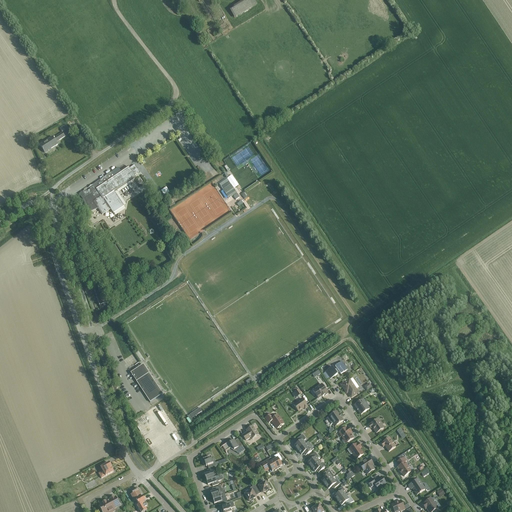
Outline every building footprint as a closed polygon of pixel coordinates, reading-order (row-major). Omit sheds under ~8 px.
[(254,0),(245,0),(230,10),(236,19),(258,5),(254,0)] [(56,142),(65,136),(63,133),(54,139),(53,137),(40,146),(45,153),(57,145),(56,142)] [(83,192),(79,194),(83,200),(85,204),(88,213),(98,209),(102,215),(111,209),(113,213),(124,206),(114,192),(130,181),(129,179),(134,176),(139,173),(134,166),(130,169),(128,167),(114,177),(111,173),(105,177),(101,180),(93,185),(94,187),(84,194),(83,192)] [(239,198),(231,185),(227,179),(219,185),(228,199),(233,196),(236,200),(239,198)] [(161,191),(165,196),(170,192),(166,187),(161,191)] [(173,200),(167,204),(168,204),(171,209),(176,205),(173,200)] [(101,287),(101,288),(99,284),(94,286),(95,290),(94,290),(95,293),(100,305),(107,302),(101,287)] [(332,367),(325,372),(330,379),(337,374),(339,372),(341,375),(347,370),(342,362),(335,366),(337,369),(334,370),(332,367)] [(143,365),(131,373),(150,402),(163,394),(143,365)] [(347,391),(351,398),(358,393),(349,380),(341,385),(345,392),(347,391)] [(313,391),(318,399),(322,396),(322,397),(325,395),(325,396),(328,394),(322,385),(313,391)] [(293,405),(298,412),(304,408),(305,410),(308,408),(307,406),(302,399),(293,405)] [(363,400),(355,405),(361,415),(369,409),(363,400)] [(200,409),(190,415),(192,418),(202,412),(200,409)] [(329,418),(326,419),(330,425),(333,424),(335,426),(343,421),(341,417),(340,415),(339,415),(337,411),(328,417),(329,418)] [(272,421),(277,429),(279,427),(280,428),(281,427),(282,426),(282,425),(284,424),(282,421),(282,420),(281,418),(279,418),(278,415),(274,418),(273,418),(271,414),(265,418),(269,423),(272,421)] [(372,428),(376,434),(383,429),(381,425),(378,419),(370,424),(368,426),(371,429),(372,428)] [(242,436),(246,441),(251,437),(252,439),(258,435),(253,426),(247,430),(248,432),(242,436)] [(346,443),(346,444),(354,439),(351,435),(352,434),(348,427),(346,428),(339,433),(343,439),(342,440),(342,442),(343,444),(345,444),(346,443)] [(298,450),(306,444),(304,441),(306,439),(302,435),(296,440),(299,442),(294,446),(298,450)] [(389,438),(381,444),(383,447),(385,446),(389,452),(396,447),(389,438)] [(232,440),(220,448),(220,449),(222,447),(227,454),(226,451),(230,449),(239,454),(245,450),(238,439),(235,441),(234,440),(232,442),(232,440)] [(303,453),(305,456),(314,449),(308,442),(306,444),(298,450),(301,455),(303,453)] [(347,450),(350,454),(351,454),(352,454),(356,460),(364,455),(360,449),(362,448),(358,443),(357,444),(349,449),(347,450)] [(311,467),(319,461),(317,459),(318,457),(315,453),(310,457),(312,460),(308,463),(311,467)] [(275,459),(273,461),(278,469),(281,468),(280,467),(282,466),(279,461),(282,460),(279,454),(274,457),(275,459)] [(401,459),(396,463),(399,466),(397,468),(399,472),(400,471),(404,477),(411,472),(405,463),(406,462),(404,458),(405,457),(404,454),(400,457),(401,459)] [(215,463),(214,460),(212,461),(211,457),(207,458),(206,458),(201,459),(203,465),(205,464),(206,467),(215,463)] [(367,474),(374,470),(370,463),(372,463),(369,459),(359,465),(363,471),(365,471),(367,474)] [(278,469),(273,461),(270,463),(268,460),(261,464),(265,472),(271,469),(272,471),(274,470),(275,471),(278,469)] [(318,473),(326,467),(323,463),(321,464),(319,461),(311,467),(315,472),(317,471),(318,473)] [(101,479),(114,472),(111,467),(111,466),(110,464),(109,464),(101,468),(103,472),(99,474),(101,479)] [(208,473),(204,475),(206,480),(214,477),(213,472),(215,471),(214,468),(207,471),(208,473)] [(334,477),(329,470),(321,476),(323,479),(321,480),(325,485),(333,478),(334,477)] [(220,475),(214,477),(206,480),(208,485),(212,484),(212,487),(219,484),(218,481),(221,479),(220,475)] [(367,483),(371,488),(374,486),(375,486),(378,489),(385,485),(386,486),(385,483),(385,482),(381,477),(374,482),(372,479),(367,483)] [(333,478),(325,485),(328,489),(333,486),(335,488),(340,484),(337,480),(335,481),(333,478)] [(422,485),(418,479),(409,485),(411,489),(413,489),(417,495),(425,490),(424,489),(424,488),(423,485),(422,485)] [(254,486),(259,495),(262,493),(263,494),(266,492),(267,493),(268,493),(269,492),(269,491),(269,490),(270,489),(266,482),(262,485),(260,482),(254,486)] [(213,498),(225,494),(224,491),(222,491),(220,486),(212,489),(213,492),(210,493),(212,497),(213,498)] [(259,495),(254,486),(247,490),(249,492),(245,494),(249,502),(249,501),(250,502),(252,502),(253,502),(253,500),(253,499),(256,497),(256,496),(259,495)] [(338,501),(346,495),(344,492),(345,491),(342,487),(337,491),(338,493),(334,497),(338,501)] [(133,494),(131,495),(135,502),(136,501),(142,497),(138,490),(133,494)] [(225,494),(213,498),(213,500),(214,504),(218,503),(219,506),(224,504),(228,503),(225,494)] [(347,497),(346,495),(338,501),(341,506),(346,502),(347,505),(353,502),(350,497),(347,497)] [(114,509),(120,506),(116,497),(116,498),(115,496),(109,500),(110,501),(106,503),(106,502),(102,503),(103,505),(99,507),(101,511),(113,511),(115,511),(114,509)] [(142,497),(136,501),(138,505),(137,506),(140,511),(143,511),(145,511),(144,508),(146,507),(146,505),(146,504),(145,504),(144,502),(145,501),(143,497),(142,497)] [(438,509),(431,498),(423,504),(422,505),(425,510),(426,509),(428,511),(433,511),(435,511),(436,511),(437,511),(437,510),(438,509)] [(228,503),(224,504),(225,507),(222,508),(223,511),(222,511),(221,511),(231,511),(230,509),(235,507),(232,501),(228,503)] [(395,504),(391,506),(392,507),(392,509),(393,509),(394,511),(400,511),(405,510),(401,501),(397,503),(397,502),(395,503),(395,504)]
